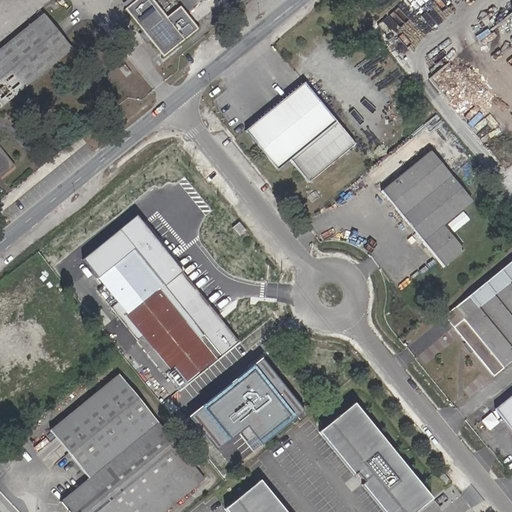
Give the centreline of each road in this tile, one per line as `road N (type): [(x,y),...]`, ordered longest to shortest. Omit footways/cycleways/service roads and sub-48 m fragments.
road 1 (residential): [(508,511),(349,320)]
road 2 (tertiary): [(175,102),(0,245)]
road 3 (residential): [(310,274),(175,102)]
road 4 (tertiary): [(302,0),(175,102)]
road 5 (unknown): [(175,102),(77,0)]
